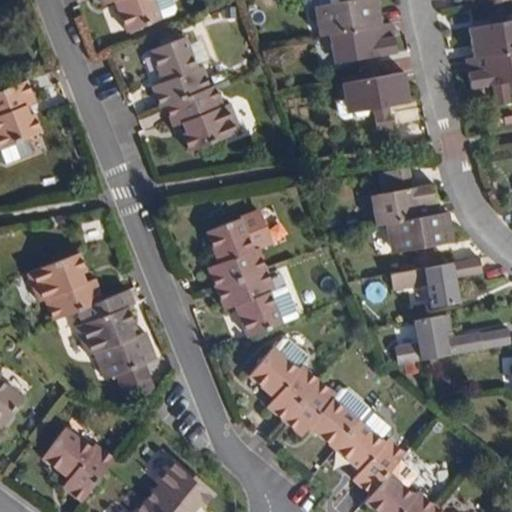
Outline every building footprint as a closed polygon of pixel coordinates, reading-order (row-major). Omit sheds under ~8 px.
[(102,0),(105,5),(115,1),(128,31),(175,13),(177,8),(173,0),(102,0)] [(332,32),(384,22),(380,0),(341,0),(322,3),(325,17),(320,18),(323,33),(332,32)] [(508,17),(504,0),(489,3),(492,19),(508,17)] [(384,22),(332,32),(335,49),(340,48),(342,62),(363,59),(400,52),(394,21),(384,22)] [(471,28),(477,57),(511,51),(511,21),(509,22),(471,28)] [(165,105),(210,87),(201,66),(197,67),(184,37),(150,50),(162,81),(152,85),(161,107),(165,105)] [(511,51),(477,57),(469,59),(474,90),(497,86),(511,83),(511,51)] [(364,64),(367,78),(382,75),(379,61),(364,64)] [(382,75),(367,78),(342,82),(345,99),(350,98),(352,111),(372,108),(409,102),(404,71),(382,75)] [(34,102),(26,80),(0,90),(0,147),(41,132),(33,113),(29,114),(25,105),(34,102)] [(511,88),(511,87),(511,83),(497,86),(498,92),(511,88)] [(214,85),(210,87),(165,105),(174,127),(183,123),(186,131),(182,133),(189,151),(240,131),(229,104),(223,105),(214,85)] [(511,103),(511,88),(498,92),(500,105),(511,103)] [(352,111),(350,98),(345,99),(341,100),(343,113),(346,115),(353,114),(352,111)] [(389,112),(387,106),(372,108),(373,114),(389,112)] [(391,126),(389,112),(373,114),(376,128),(391,126)] [(408,182),(405,168),(390,171),(393,185),(408,182)] [(409,188),(408,182),(393,185),(394,190),(409,188)] [(383,221),(436,212),(431,184),(409,188),(394,190),(373,195),(376,208),(371,208),(374,223),(383,221)] [(445,210),(436,212),(383,221),(387,240),(391,239),(394,252),(413,248),(428,246),(450,242),(445,210)] [(215,288),(265,268),(257,247),(252,249),(240,217),(206,231),(218,262),(207,267),(215,288)] [(429,251),(428,246),(413,248),(414,254),(429,251)] [(414,254),(416,268),(432,265),(429,251),(414,254)] [(76,312),(102,300),(93,278),(84,282),(81,273),(85,271),(78,253),(26,273),(38,302),(44,300),(53,321),(76,312)] [(432,265),(416,268),(411,268),(389,273),(392,290),(425,284),(429,309),(457,304),(453,279),(481,274),(479,256),(432,265)] [(265,268),(215,288),(224,310),(235,306),(247,337),(297,317),(285,285),(273,290),(265,268)] [(127,291),(102,300),(76,312),(81,326),(75,329),(86,358),(92,355),(103,381),(114,377),(120,391),(148,380),(142,366),(154,361),(143,334),(133,338),(129,329),(133,327),(127,309),(133,306),(127,291)] [(449,325),(447,313),(441,314),(443,326),(449,325)] [(445,337),(441,314),(413,319),(419,357),(454,351),(507,341),(506,328),(479,334),(478,331),(445,337)] [(284,422),(319,382),(300,365),(308,356),(288,340),(280,340),(273,349),(271,347),(247,375),(273,397),(265,406),(284,422)] [(0,424),(21,398),(0,381),(0,424)] [(335,395),(319,382),(284,422),(301,436),(308,427),(333,449),(358,421),(332,399),(335,395)] [(351,479),(369,494),(387,473),(404,453),(386,438),(382,442),(358,421),(333,449),(359,470),(351,479)] [(90,449),(63,429),(42,459),(68,479),(62,488),(81,502),(105,469),(112,459),(93,445),(90,449)] [(157,485),(143,501),(155,511),(191,511),(197,505),(201,508),(213,493),(172,457),(152,480),(157,485)] [(398,460),(387,473),(404,488),(416,475),(398,460)] [(428,511),(433,506),(415,491),(412,494),(404,488),(387,473),(369,494),(363,501),(375,511),(428,511)] [(155,511),(143,501),(133,511),(155,511)]
